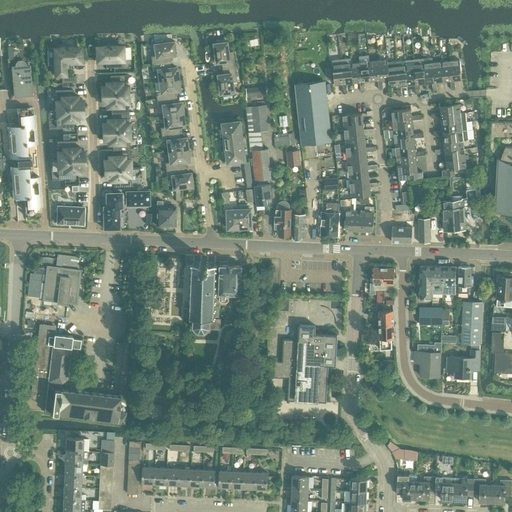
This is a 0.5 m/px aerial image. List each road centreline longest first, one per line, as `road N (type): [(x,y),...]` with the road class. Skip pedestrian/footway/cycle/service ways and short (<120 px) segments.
road 1 (residential): [(385,511),(386,464),(349,408),(358,250)]
road 2 (residential): [(402,252),(409,379),(431,398),(511,409)]
road 3 (residential): [(6,454),(18,235)]
road 4 (residential): [(211,243),(187,63)]
road 5 (residential): [(92,239),(91,64)]
road 6 (residential): [(385,251),(376,103)]
road 7 (tertiary): [(358,250),(211,243)]
